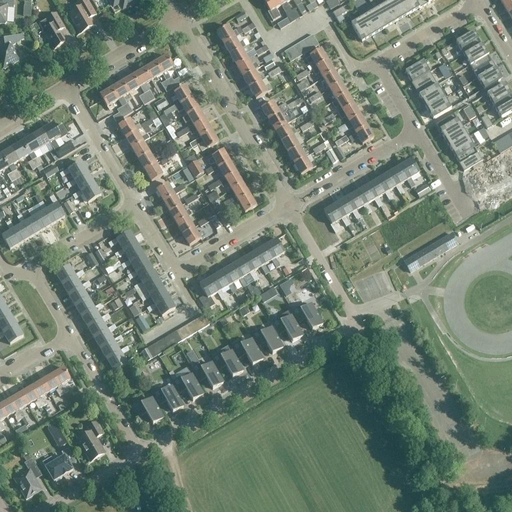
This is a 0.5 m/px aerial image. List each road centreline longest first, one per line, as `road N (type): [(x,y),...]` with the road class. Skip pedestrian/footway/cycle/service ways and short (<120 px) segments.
road 1 (residential): [(139,455),(357,327),(288,206)]
road 2 (residential): [(288,206),(178,20)]
road 3 (residential): [(288,206),(184,268),(172,267),(134,205)]
road 4 (residential): [(288,206),(415,132)]
road 5 (residential): [(134,205),(63,86)]
road 6 (residential): [(139,455),(69,336)]
road 7 (tertiary): [(178,20),(63,86)]
road 8 (residential): [(30,270),(134,205)]
